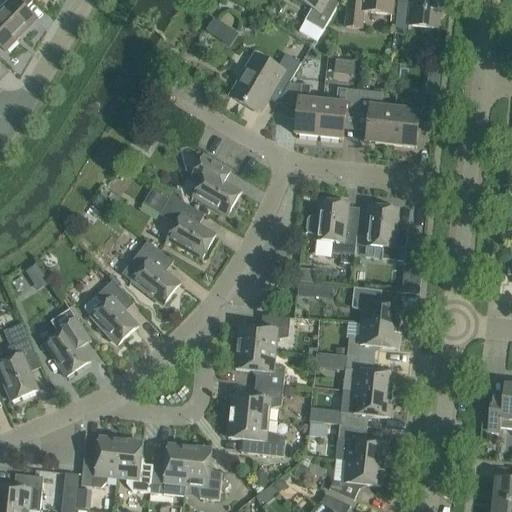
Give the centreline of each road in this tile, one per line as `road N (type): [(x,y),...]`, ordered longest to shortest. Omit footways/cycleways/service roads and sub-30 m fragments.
road 1 (residential): [(86,407),(176,418),(195,410),(206,311)]
road 2 (residential): [(453,326),(428,511)]
road 3 (residential): [(471,184),(287,164)]
road 4 (unclassified): [(206,311),(266,216),(287,164)]
road 5 (unclassified): [(86,407),(156,361),(206,311)]
road 6 (residential): [(471,184),(453,326)]
road 7 (residential): [(12,122),(83,0)]
road 8 (residential): [(287,164),(174,92)]
